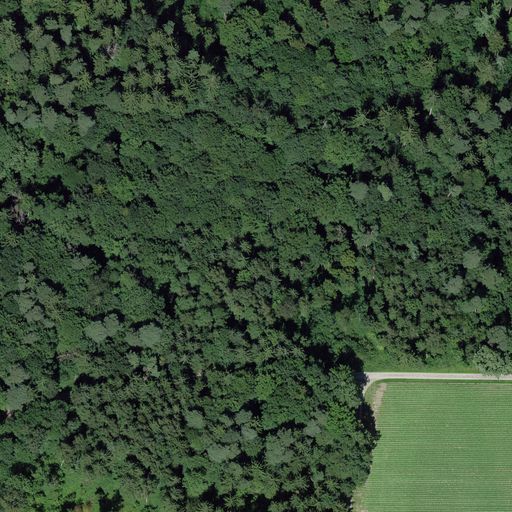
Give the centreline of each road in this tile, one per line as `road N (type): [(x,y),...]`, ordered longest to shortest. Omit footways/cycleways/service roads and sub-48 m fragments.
road 1 (track): [(511,376),(175,374),(37,402),(0,418)]
road 2 (track): [(347,511),(363,373)]
